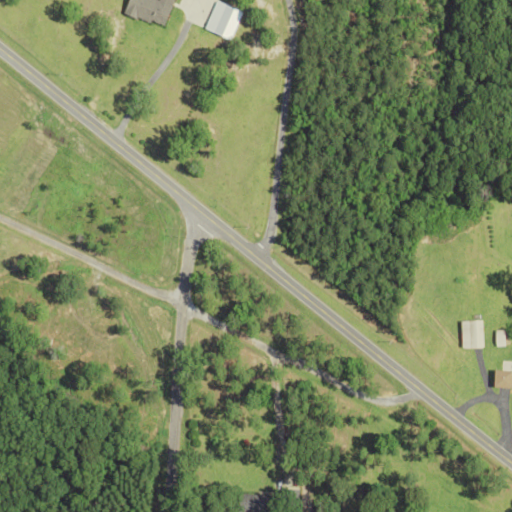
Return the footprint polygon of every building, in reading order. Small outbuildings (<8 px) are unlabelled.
[(128,0),(124,12),(164,28),(174,0),(128,0)] [(205,27),(214,0),(186,0),(181,19),(205,27)] [(205,29),(231,40),(242,12),(216,1),(205,29)] [(461,347),(483,347),(483,319),(461,320),(461,347)] [(511,386),(511,369),(495,369),(494,386),(511,386)]
